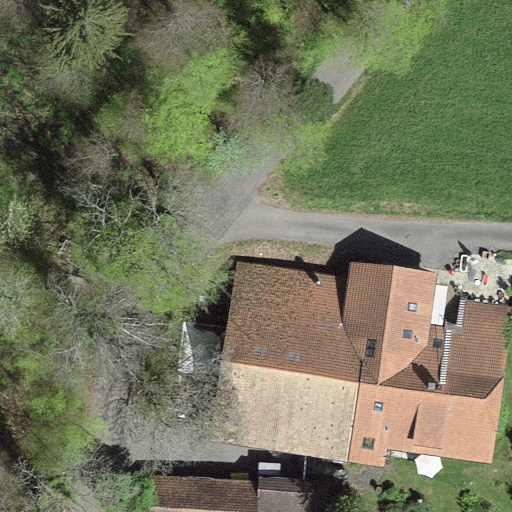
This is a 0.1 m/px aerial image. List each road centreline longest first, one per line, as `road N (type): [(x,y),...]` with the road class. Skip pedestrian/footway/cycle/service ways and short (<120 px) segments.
road 1 (residential): [(369,0),(164,276),(126,347),(93,440),(79,511)]
road 2 (track): [(202,216),(511,236)]
